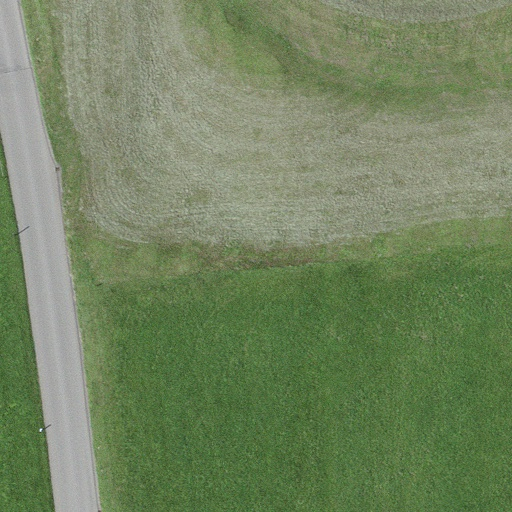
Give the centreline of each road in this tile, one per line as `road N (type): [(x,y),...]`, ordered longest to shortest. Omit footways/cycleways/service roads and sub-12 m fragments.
road 1 (tertiary): [(78,511),(0,11)]
road 2 (track): [(229,0),(260,27),(372,85),(478,79),(511,67)]
